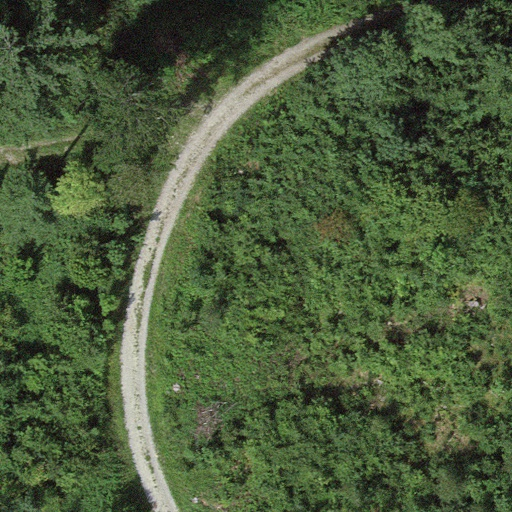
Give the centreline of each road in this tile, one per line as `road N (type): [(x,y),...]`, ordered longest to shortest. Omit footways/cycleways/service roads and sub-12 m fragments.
road 1 (track): [(164,511),(131,388),(158,225),(254,74)]
road 2 (track): [(0,158),(174,120),(254,74)]
road 3 (track): [(254,74),(486,0)]
